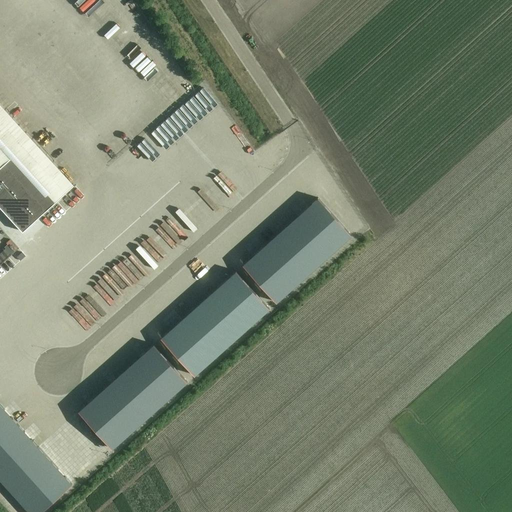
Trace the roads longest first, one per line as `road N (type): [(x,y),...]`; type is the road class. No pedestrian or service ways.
road 1 (unknown): [(46,0),(133,87),(135,101),(80,145),(41,119)]
road 2 (unclassified): [(210,0),(291,122)]
